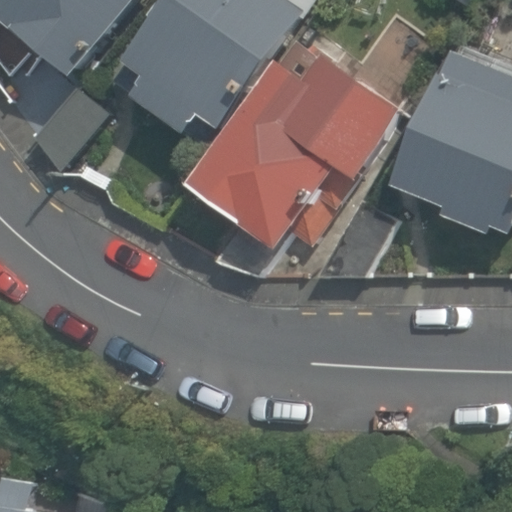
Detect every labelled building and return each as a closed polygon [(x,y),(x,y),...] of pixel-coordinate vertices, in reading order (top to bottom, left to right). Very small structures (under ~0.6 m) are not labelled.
[(147,0),(0,0),(0,7),(88,76),(147,0)] [(313,5),(304,0),(163,0),(124,59),(148,75),(134,95),(184,129),(195,113),(226,134),(313,5)] [(411,111),(306,36),(198,186),(279,244),(334,168),(358,185),(411,111)] [(511,74),(454,50),(397,188),(511,234),(511,74)] [(75,511),(0,500),(0,511),(75,511)]
